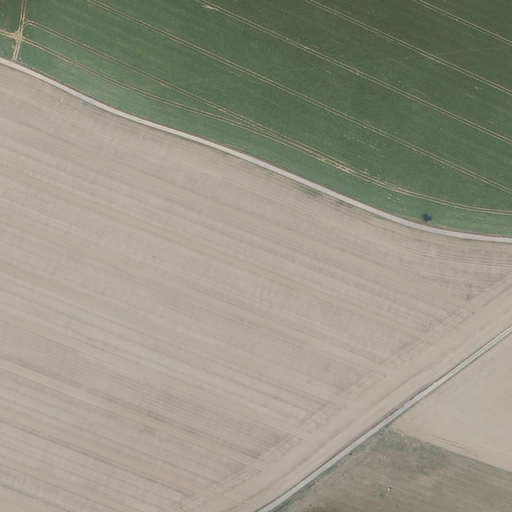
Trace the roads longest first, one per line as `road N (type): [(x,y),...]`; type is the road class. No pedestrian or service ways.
road 1 (track): [(511,242),(438,233),(385,216),(0,58)]
road 2 (track): [(261,511),(511,326)]
